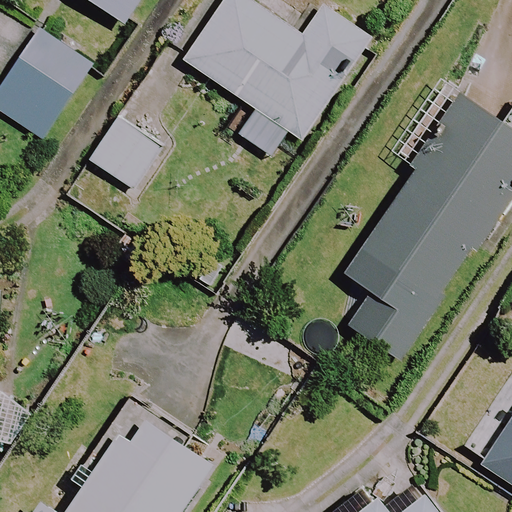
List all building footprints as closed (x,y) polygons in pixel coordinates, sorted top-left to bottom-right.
[(81,0),(123,28),(141,0),(81,0)] [(300,42),(236,0),(225,0),(183,63),(301,143),(369,42),(321,10),(300,42)] [(91,70),(38,35),(0,91),(0,115),(42,143),(91,70)] [(511,196),(511,135),(464,102),(344,276),(371,295),(349,328),(398,362),(511,196)] [(160,154),(123,126),(93,165),(131,193),(160,154)] [(181,511),(214,464),(132,409),(86,477),(72,468),(41,511),(181,511)] [(511,417),(477,469),(511,492),(511,417)] [(431,511),(423,502),(409,511),(384,511),(378,503),(366,511),(431,511)]
